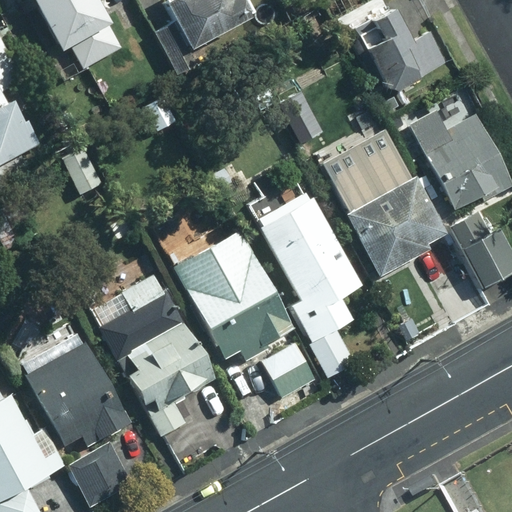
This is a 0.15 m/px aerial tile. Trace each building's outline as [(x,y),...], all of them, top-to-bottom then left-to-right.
[(113,49),(85,0),(30,0),(25,3),(51,50),(64,43),(78,68),(113,49)] [(167,24),(150,33),(172,73),(190,63),(181,47),(237,16),(227,0),(165,0),(156,5),(167,24)] [(441,62),(425,32),(404,44),(385,8),(342,31),(379,97),(441,62)] [(0,87),(13,80),(0,56),(0,155),(23,143),(11,122),(6,125),(0,114),(0,87)] [(388,97),(378,103),(383,111),(393,106),(388,97)] [(155,98),(138,107),(151,131),(168,121),(155,98)] [(489,193),(504,185),(465,117),(438,132),(427,111),(399,127),(415,155),(417,153),(447,209),(485,187),(489,193)] [(94,183),(75,148),(55,159),(74,194),(94,183)] [(407,177),(337,216),(371,276),(414,252),(411,248),(438,233),(407,177)] [(352,285),(298,194),(252,221),(255,226),(252,228),(306,321),(336,304),(332,297),(352,285)] [(6,197),(0,199),(0,252),(0,254),(26,243),(6,197)] [(511,266),(492,229),(456,248),(478,288),(511,268),(511,266)] [(282,329),(229,232),(164,267),(214,358),(231,349),(237,360),(259,347),(257,343),(282,329)] [(153,295),(143,276),(112,293),(121,309),(91,326),(134,405),(137,404),(155,436),(178,423),(165,401),(205,380),(157,294),(153,295)] [(329,329),(303,344),(322,377),(348,362),(329,329)] [(120,423),(70,335),(15,366),(20,375),(18,377),(56,445),(74,435),(80,446),(120,423)] [(308,379),(288,344),(257,361),(277,397),(308,379)] [(57,465),(36,429),(23,436),(0,396),(0,395),(0,511),(32,511),(18,486),(57,465)] [(102,444),(63,465),(84,507),(124,485),(102,444)] [(411,487),(416,495),(438,484),(433,475),(411,487)]
